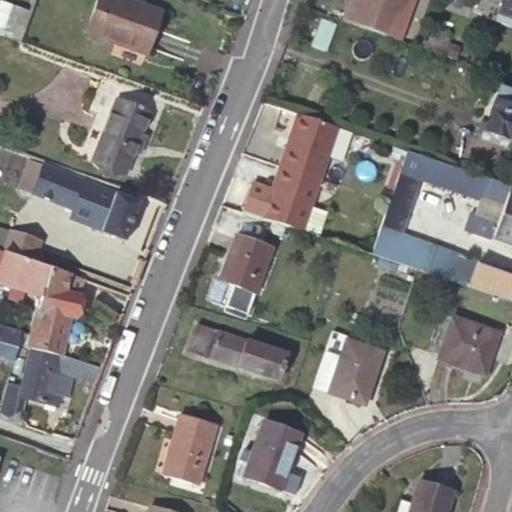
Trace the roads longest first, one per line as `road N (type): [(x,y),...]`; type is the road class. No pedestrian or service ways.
road 1 (residential): [(274,0),(82,511)]
road 2 (residential): [(511,428),(450,426),(403,437),(355,469),(323,511)]
